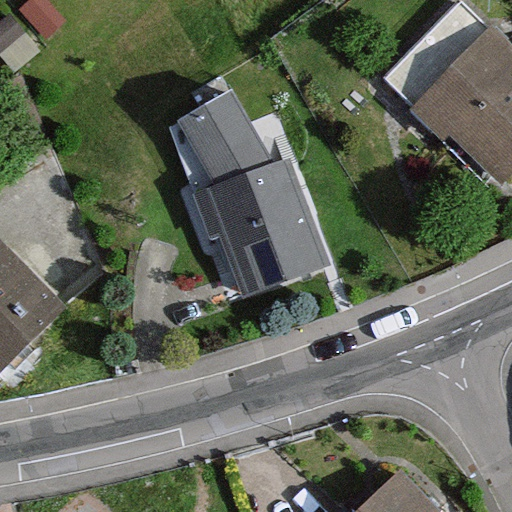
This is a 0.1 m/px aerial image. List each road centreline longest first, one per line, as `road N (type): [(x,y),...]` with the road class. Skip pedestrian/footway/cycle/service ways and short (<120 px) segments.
road 1 (residential): [(0,452),(297,388),(436,339)]
road 2 (residential): [(511,479),(436,339)]
